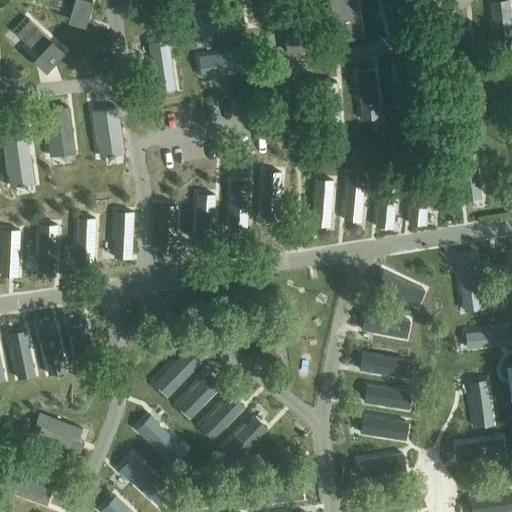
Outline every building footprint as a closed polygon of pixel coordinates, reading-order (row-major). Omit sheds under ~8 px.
[(43,0),(42,3),(69,11),(86,16),(91,0),(43,0)] [(406,0),(381,0),(386,17),(409,11),(406,0)] [(511,38),(508,0),(500,0),(491,1),(496,45),(511,43),(511,38)] [(289,7),(279,9),(287,52),(310,48),(303,5),(295,6),(295,4),(289,5),(289,7)] [(196,23),(194,23),(195,35),(207,33),(207,31),(245,26),(242,8),(195,15),(196,23)] [(30,19),(17,33),(38,52),(51,64),(64,50),(30,19)] [(468,29),(451,30),(456,74),(473,72),(468,29)] [(160,40),(148,42),(150,55),(152,55),(157,91),(175,88),(168,41),(160,42),(160,40)] [(202,64),(200,64),(201,76),(213,75),(213,73),(250,68),(248,50),(200,56),(202,64)] [(411,58),(394,60),(399,104),(416,102),(411,58)] [(374,72),(357,74),(362,118),(379,116),(374,72)] [(337,81),(319,82),(322,134),(330,134),(330,136),(342,135),(341,123),(339,123),(337,81)] [(68,106),(44,109),(50,157),(74,154),(68,106)] [(117,106),(93,110),(100,156),(109,154),(109,156),(115,155),(115,153),(124,152),(117,106)] [(27,137),(3,141),(10,187),(19,185),(19,187),(25,186),(25,184),(34,183),(27,137)] [(474,152),(458,154),(463,198),(480,196),(474,152)] [(264,171),(261,215),(278,216),(281,172),(264,171)] [(347,173),(344,217),(361,219),(364,175),(347,173)] [(412,176),(409,220),(426,221),(429,177),(412,176)] [(316,179),(313,222),(330,224),(333,180),(316,179)] [(380,180),(376,223),(393,225),(397,181),(380,180)] [(232,182),(230,226),(247,227),(249,183),(232,182)] [(197,193),(195,237),(212,238),(214,194),(197,193)] [(160,204),(158,248),(175,249),(177,205),(160,204)] [(116,211),(114,255),(131,255),(133,212),(116,211)] [(78,217),(76,261),(93,262),(95,218),(78,217)] [(40,224),(38,268),(55,268),(57,224),(40,224)] [(2,229),(0,273),(17,274),(19,230),(2,229)] [(467,255),(455,257),(457,269),(459,269),(465,310),(482,308),(475,256),(467,257),(467,255)] [(511,257),(497,260),(503,303),(511,301),(511,257)] [(384,271),(377,288),(417,306),(424,289),(384,271)] [(366,311),(363,329),(406,337),(409,320),(366,311)] [(87,322),(69,326),(77,369),(95,366),(87,322)] [(57,327),(39,331),(47,374),(65,371),(57,327)] [(506,327),(466,332),(468,346),(507,341),(506,327)] [(26,332),(8,335),(17,378),(34,375),(26,332)] [(185,351),(154,382),(167,395),(198,364),(185,351)] [(363,352),(360,370),(404,377),(407,359),(363,352)] [(208,373),(177,404),(190,417),(221,385),(208,373)] [(487,380),(469,382),(476,426),(493,424),(487,380)] [(368,384),(365,402),(408,408),(411,390),(368,384)] [(230,395),(199,426),(212,439),(243,407),(230,395)] [(143,424),(138,430),(173,463),(185,450),(157,424),(159,422),(150,414),(142,423),(143,424)] [(364,415),(362,433),(405,439),(408,421),(364,415)] [(40,425),(36,436),(68,448),(72,437),(78,439),(82,428),(50,416),(46,427),(40,425)] [(253,416),(222,448),(235,460),(266,429),(253,416)] [(502,439),(458,444),(460,462),(504,457),(502,439)] [(403,453),(359,460),(362,478),(406,470),(403,453)] [(127,461),(118,470),(127,478),(129,477),(159,505),(172,492),(134,457),(128,462),(127,461)] [(12,464),(3,486),(47,502),(55,480),(12,464)] [(299,480),(256,485),(257,503),(301,498),(299,480)] [(240,483),(196,489),(199,507),(242,501),(240,483)] [(408,491),(365,500),(367,511),(394,511),(412,508),(408,491)] [(511,492),(471,499),(473,511),(499,511),(511,510),(511,492)] [(109,501),(101,510),(103,511),(132,511),(116,497),(111,503),(109,501)]
